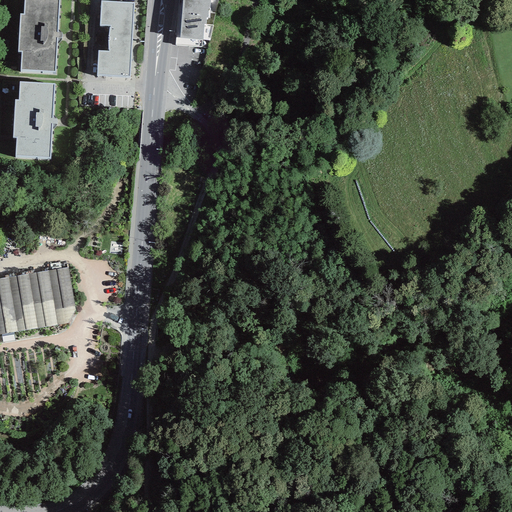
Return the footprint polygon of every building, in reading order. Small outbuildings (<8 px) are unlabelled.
[(211,1),(193,0),(184,0),(181,46),(207,48),(211,1)] [(60,4),(25,2),(21,76),(56,78),(60,4)] [(134,7),(101,6),(98,79),(131,81),(134,7)] [(55,91),(19,89),(15,160),(51,162),(55,91)] [(68,267),(0,278),(0,334),(68,323),(75,311),(68,267)]
